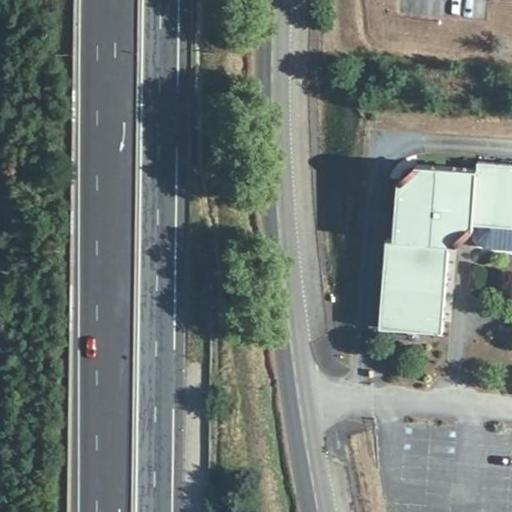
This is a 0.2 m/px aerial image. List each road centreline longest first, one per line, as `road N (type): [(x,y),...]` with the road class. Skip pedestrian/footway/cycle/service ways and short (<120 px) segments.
road 1 (unclassified): [(272,0),(288,307),(319,511)]
road 2 (trunk): [(108,0),(101,511)]
road 3 (trunk): [(154,511),(160,0)]
